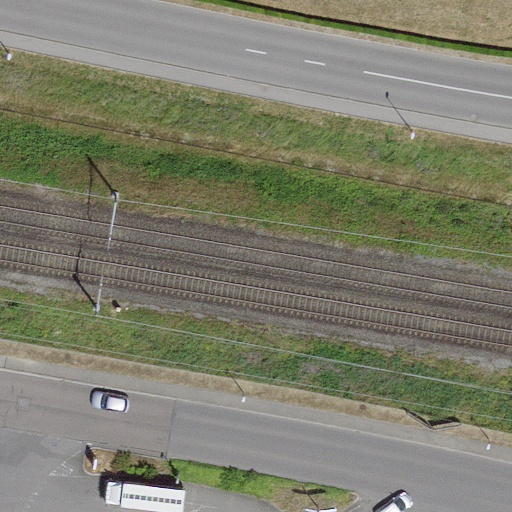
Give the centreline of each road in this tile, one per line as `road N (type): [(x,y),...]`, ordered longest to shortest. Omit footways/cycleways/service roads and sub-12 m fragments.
road 1 (unclassified): [(0,1),(511,97)]
road 2 (unclassified): [(0,403),(342,457),(511,496)]
